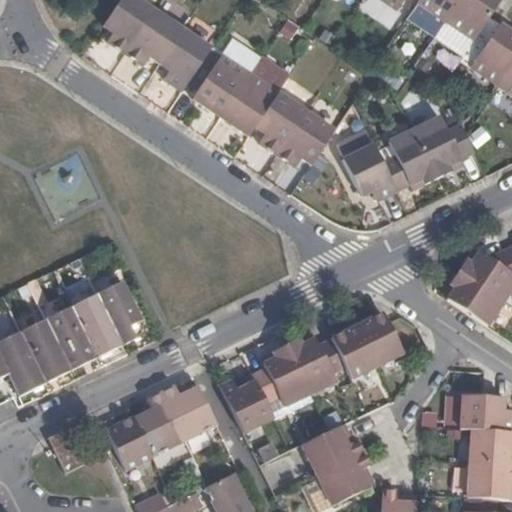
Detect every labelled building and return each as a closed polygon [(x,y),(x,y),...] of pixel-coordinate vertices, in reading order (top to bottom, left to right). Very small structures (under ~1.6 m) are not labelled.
[(152,11),(134,0),(118,0),(101,26),(111,33),(104,43),(123,55),(152,11)] [(403,0),(375,0),(395,13),(403,0)] [(457,0),(416,0),(413,4),(442,24),(457,0)] [(457,0),(442,24),(470,42),(486,17),(497,0),(457,0)] [(180,30),(152,11),(123,55),(141,67),(147,58),(157,65),(180,30)] [(468,69),(495,87),(511,62),(511,34),(497,25),(468,69)] [(162,81),(179,93),(209,50),(180,30),(157,65),(168,71),(162,81)] [(190,100),(218,119),(247,75),(219,57),(190,100)] [(511,98),(511,62),(495,87),(511,98)] [(275,94),(247,75),(218,119),(246,138),(252,129),(275,94)] [(304,113),(275,94),(252,129),(262,136),(257,146),(274,157),(304,113)] [(298,161),(309,168),(332,132),(304,113),(274,157),(292,170),(298,161)] [(438,121),(411,134),(435,183),(449,176),(447,170),(472,157),(462,138),(457,128),(444,134),(438,121)] [(423,189),(435,183),(411,134),(386,146),(393,160),(379,166),(393,195),(420,182),(423,189)] [(374,205),(393,195),(379,166),(370,148),(341,162),(359,200),(370,195),(374,205)] [(511,290),(511,249),(488,261),(473,251),(457,275),(502,304),(511,290)] [(487,328),(502,304),(457,275),(442,298),(487,328)] [(122,284),(96,297),(121,348),(135,341),(138,340),(140,338),(141,335),(142,333),(142,329),(142,325),(122,284)] [(95,361),(121,348),(96,297),(70,310),(95,361)] [(69,373),(95,361),(70,310),(44,323),(69,373)] [(403,357),(387,324),(382,316),(368,323),(357,328),(377,369),(403,357)] [(44,386),(69,373),(44,323),(18,335),(44,386)] [(351,382),(377,369),(357,328),(331,341),(345,370),(351,382)] [(18,399),(44,386),(18,335),(0,344),(0,362),(7,377),(16,396),(18,399)] [(332,377),(345,370),(331,341),(317,348),(311,336),(286,348),(310,397),(336,385),(332,377)] [(310,397),(286,348),(260,361),(265,371),(252,377),(252,379),(266,406),(279,399),(284,410),(310,397)] [(243,436),(273,421),(266,406),(252,379),(234,387),(231,382),(220,389),(243,436)] [(180,397),(175,388),(162,395),(185,442),(216,426),(198,388),(180,397)] [(152,457),(185,442),(162,395),(148,402),(153,411),(134,420),(152,457)] [(462,396),(459,432),(471,432),(511,434),(511,412),(503,413),(504,399),(481,398),(462,396)] [(284,410),(279,399),(266,406),(273,421),(313,402),(310,397),(284,410)] [(125,471),(152,457),(134,420),(133,418),(105,432),(125,471)] [(302,447),(316,477),(364,454),(358,442),(353,444),(344,426),(329,434),(302,447)] [(58,443),(54,455),(65,477),(85,467),(71,439),(67,431),(55,437),(58,443)] [(511,434),(471,432),(469,465),(511,468),(511,434)] [(262,465),(278,459),(272,445),(256,451),(262,465)] [(331,508),(375,487),(365,469),(370,467),(364,454),(316,477),(331,508)] [(208,490),(193,460),(184,464),(199,494),(205,491),(208,490)] [(511,468),(469,465),(467,499),(496,501),(511,502),(511,468)] [(248,511),(251,511),(234,477),(208,490),(205,491),(215,511),(248,511)] [(382,511),(416,511),(417,499),(397,497),(397,492),(384,492),(382,511)] [(159,497),(134,509),(135,511),(161,511),(165,510),(159,497)] [(464,499),(463,511),(495,511),(496,501),(467,499),(464,499)]
